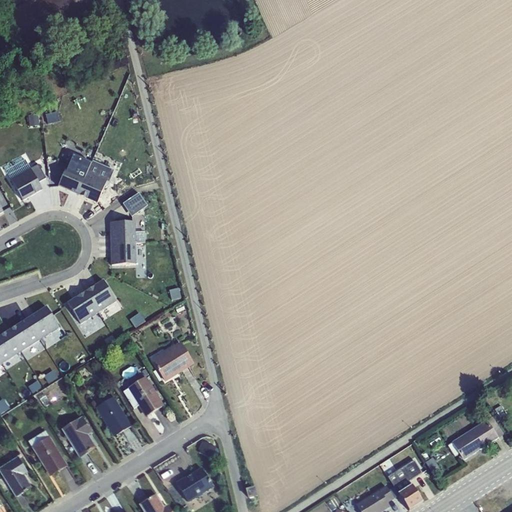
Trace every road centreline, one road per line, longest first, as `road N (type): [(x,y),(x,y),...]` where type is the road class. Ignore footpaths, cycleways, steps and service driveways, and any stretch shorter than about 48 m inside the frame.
road 1 (unclassified): [(119,0),(181,224),(220,414)]
road 2 (residential): [(0,297),(67,273),(84,262),(87,248),(75,219),(49,214),(0,242)]
road 3 (residential): [(61,511),(220,414)]
